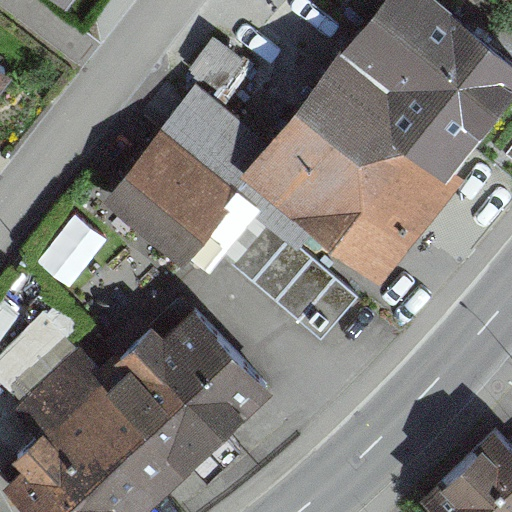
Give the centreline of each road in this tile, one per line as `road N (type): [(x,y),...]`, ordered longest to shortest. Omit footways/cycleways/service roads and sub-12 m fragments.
road 1 (secondary): [(511,293),(300,511)]
road 2 (residential): [(176,0),(0,226)]
